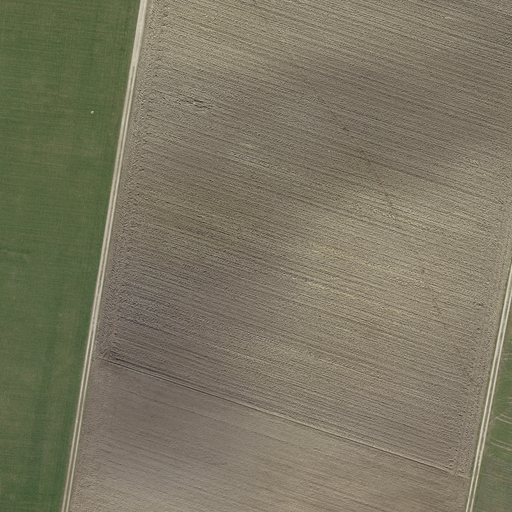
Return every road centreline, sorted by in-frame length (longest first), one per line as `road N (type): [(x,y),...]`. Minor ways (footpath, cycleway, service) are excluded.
road 1 (track): [(66,511),(145,0)]
road 2 (track): [(470,511),(511,290)]
